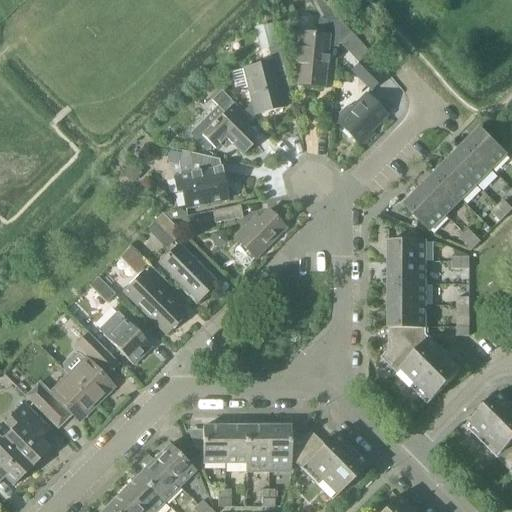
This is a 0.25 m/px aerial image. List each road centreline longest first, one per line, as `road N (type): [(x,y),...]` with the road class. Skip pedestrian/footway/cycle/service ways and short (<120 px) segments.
road 1 (residential): [(169,392),(181,361),(340,202)]
road 2 (residential): [(329,392),(340,323),(340,202)]
road 3 (residential): [(54,511),(169,392)]
road 4 (residential): [(329,392),(169,392)]
road 5 (residential): [(403,465),(492,370),(511,367)]
road 6 (residential): [(340,202),(427,118)]
